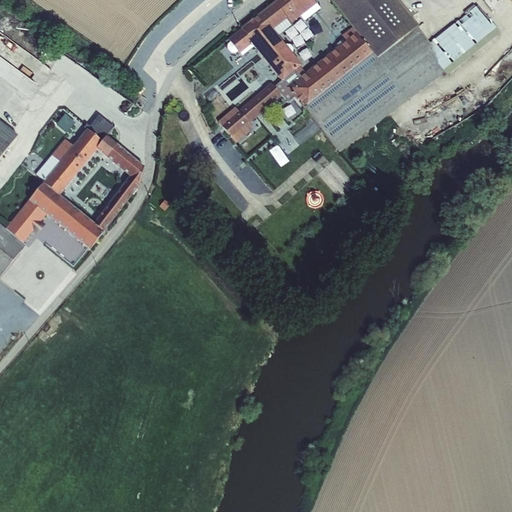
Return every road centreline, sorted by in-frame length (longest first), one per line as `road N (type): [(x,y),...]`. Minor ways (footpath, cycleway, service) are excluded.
road 1 (unclassified): [(0,367),(138,205),(155,116),(179,65),(259,0)]
road 2 (unknown): [(151,156),(123,120),(67,98),(47,104),(0,70)]
road 3 (unknown): [(165,85),(258,211)]
